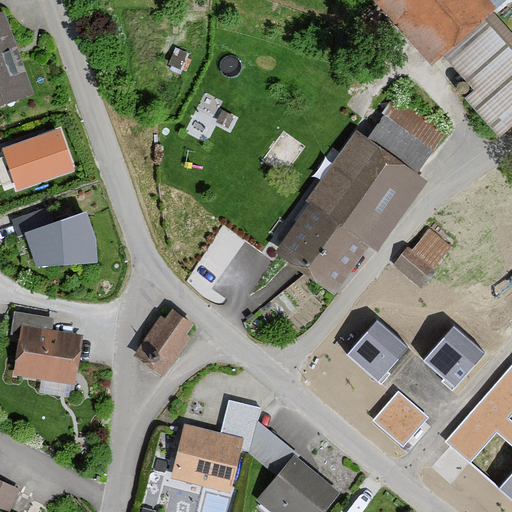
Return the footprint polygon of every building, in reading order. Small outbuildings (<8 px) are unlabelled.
[(511,2),(511,0),(374,0),(371,2),(432,70),(444,59),(474,93),(466,100),(500,138),(511,127),(511,39),(494,19),(511,2)] [(0,111),(33,101),(7,18),(0,20),(0,111)] [(371,146),(356,136),(306,206),(310,208),(274,258),(334,300),(369,252),(378,258),(429,186),(418,178),(434,156),(387,123),(371,146)] [(62,133),(2,151),(16,196),(75,178),(62,133)] [(96,244),(85,219),(25,240),(36,274),(96,270),(96,244)] [(414,250),(409,246),(391,269),(424,294),(441,272),(436,268),(453,246),(431,229),(414,250)] [(163,381),(199,336),(170,313),(134,358),(163,381)] [(11,337),(20,338),(13,379),(43,384),(41,395),(75,400),(85,340),(53,335),(55,323),(14,316),(11,337)] [(404,348),(376,325),(350,355),(378,379),(404,348)] [(454,327),(427,358),(456,383),(483,352),(454,327)] [(429,417),(398,391),(373,421),(403,447),(429,417)] [(259,419),(233,413),(227,438),(186,427),(172,481),(231,497),(244,448),(251,450),(259,419)] [(511,456),(489,484),(511,503),(511,456)] [(258,504),(267,511),(329,511),(340,498),(293,460),(258,504)] [(0,511),(10,511),(19,491),(0,483),(0,511)]
